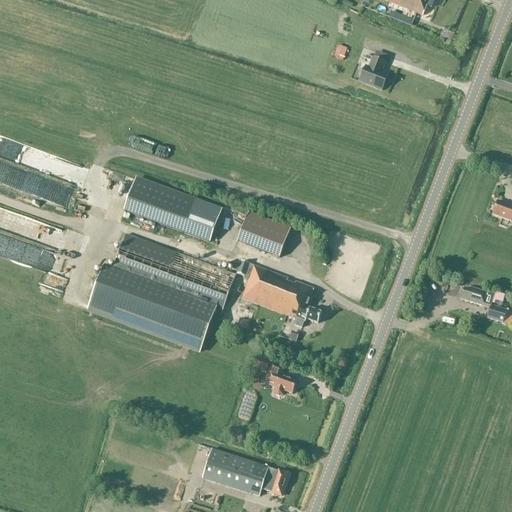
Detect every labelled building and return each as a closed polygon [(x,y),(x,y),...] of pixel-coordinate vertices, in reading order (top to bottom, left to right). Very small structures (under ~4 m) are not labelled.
[(438,2),(439,0),(381,0),(423,17),(426,7),(431,9),(434,0),(438,2)] [(360,83),(381,92),(386,81),(381,80),(383,75),(381,74),(385,64),(373,59),(369,69),(366,68),(360,83)] [(221,212),(136,180),(124,212),(209,243),(221,212)] [(511,219),(511,206),(498,202),(493,216),(511,222),(511,219)] [(290,230),(248,214),(237,242),(279,259),(290,230)] [(231,242),(231,240),(230,238),(230,237),(229,235),(228,234),(226,233),(225,233),(223,232),(221,233),(220,233),(218,234),(217,234),(216,236),(215,237),(214,239),(214,240),(214,242),(214,244),(215,245),(216,246),(217,248),(218,249),(220,249),(222,249),(223,249),(225,249),(226,248),(228,247),(229,246),(230,245),(230,243),(231,242)] [(229,274),(127,236),(112,275),(103,272),(88,312),(200,353),(229,274)] [(314,290),(249,265),(241,262),(237,274),(244,277),(244,279),(248,281),(241,300),(296,320),(294,327),(303,330),(306,320),(318,325),(322,314),(308,309),(312,298),(311,298),(314,290)] [(472,292),(464,289),(461,300),(490,309),(487,319),(503,324),(510,326),(511,318),(511,313),(506,312),(491,307),(495,294),(487,292),(486,294),(473,290),(472,292)] [(266,375),(270,363),(257,358),(253,370),(266,375)] [(289,378),(283,376),(285,370),(273,366),(266,385),(276,389),(274,393),(275,397),(279,398),(282,396),(284,392),(292,395),(296,383),(288,380),(289,378)] [(288,475),(235,459),(212,452),(203,481),(206,482),(260,498),(263,492),(272,494),(281,497),(288,475)]
